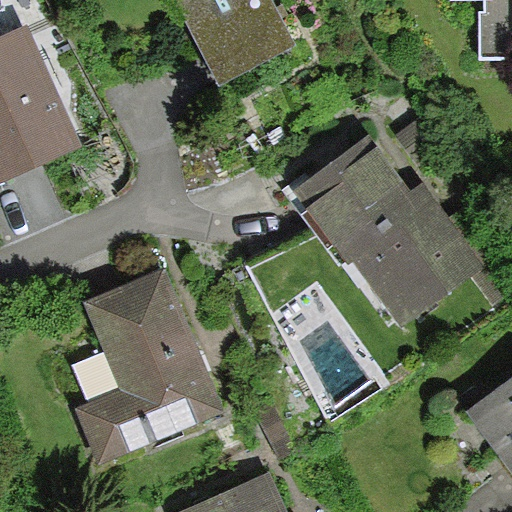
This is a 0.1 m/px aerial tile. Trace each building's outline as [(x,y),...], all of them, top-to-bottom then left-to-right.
[(189,0),(229,75),(305,35),(287,0),(189,0)] [(511,0),(484,0),(485,55),(511,54),(511,0)] [(0,172),(88,134),(39,22),(0,38),(0,172)] [(481,306),(511,283),(511,263),(466,201),(434,223),(372,139),(292,198),(390,332),(461,280),(481,306)] [(93,460),(215,410),(157,270),(79,302),(115,389),(71,407),(93,460)] [(281,321),(335,408),(395,372),(341,284),(281,321)] [(511,474),(511,383),(468,417),(511,474)] [(275,511),(262,480),(185,511),(275,511)]
